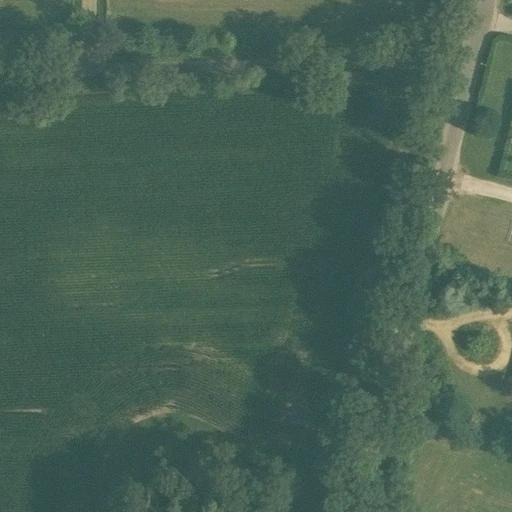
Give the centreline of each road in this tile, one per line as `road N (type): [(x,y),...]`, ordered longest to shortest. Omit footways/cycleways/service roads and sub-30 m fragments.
road 1 (unclassified): [(474,62),(0,74)]
road 2 (tertiary): [(360,511),(474,62)]
